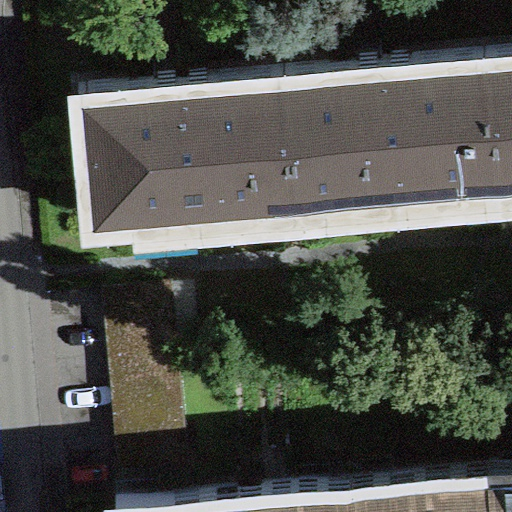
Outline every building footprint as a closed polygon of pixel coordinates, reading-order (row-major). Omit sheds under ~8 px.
[(511,41),(485,44),(497,174),(511,172),(511,41)] [(284,62),(296,192),(363,186),(364,202),(431,196),(430,180),(497,174),(485,44),(366,55),(284,62)] [(296,192),(284,62),(163,73),(85,80),(85,78),(78,79),(84,150),(74,150),(79,206),(89,205),(89,210),(131,206),(133,227),(197,221),(197,217),(264,211),(263,195),(296,192)] [(174,345),(168,277),(105,283),(111,351),(174,345)] [(120,459),(183,454),(174,345),(111,351),(120,459)] [(490,471),(493,511),(511,511),(511,453),(488,456),(490,471)] [(352,483),(354,511),(493,511),(490,471),(467,473),(466,459),(373,467),(374,482),(352,483)] [(240,493),(241,511),(354,511),(352,483),(329,486),(328,471),(261,477),(262,491),(240,493)] [(218,495),(216,481),(115,490),(117,511),(241,511),(240,493),(218,495)]
